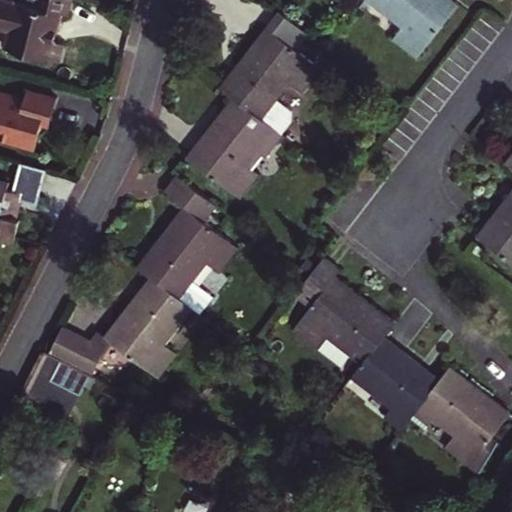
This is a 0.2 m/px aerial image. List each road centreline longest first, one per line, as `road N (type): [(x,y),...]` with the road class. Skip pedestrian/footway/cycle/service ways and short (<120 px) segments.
road 1 (residential): [(0,389),(127,139),(165,0)]
road 2 (residential): [(511,31),(358,235)]
